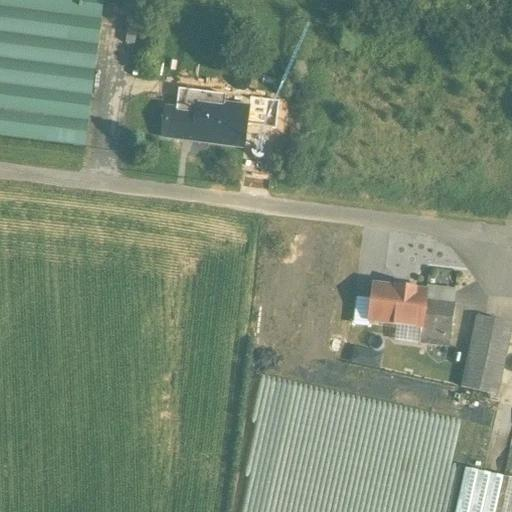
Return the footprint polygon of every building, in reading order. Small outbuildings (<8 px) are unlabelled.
[(103,0),(0,0),(0,138),(85,149),(103,0)] [(248,110),(198,104),(196,115),(166,111),(163,139),(207,145),(208,143),(243,147),(248,110)] [(425,294),(375,287),(370,324),(406,328),(406,330),(424,333),(451,336),(454,308),(424,305),(425,294)] [(511,335),(511,326),(478,319),(462,390),(498,398),(511,335)] [(448,353),(451,336),(424,333),(423,349),(448,353)] [(242,511),(437,511),(457,402),(259,366),(242,511)] [(508,511),(511,495),(511,446),(466,436),(448,511),(508,511)]
